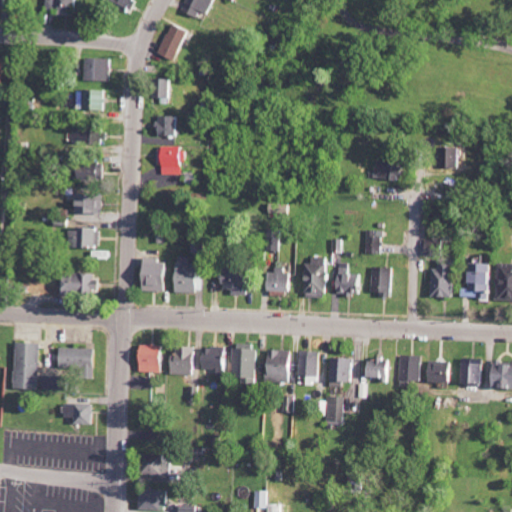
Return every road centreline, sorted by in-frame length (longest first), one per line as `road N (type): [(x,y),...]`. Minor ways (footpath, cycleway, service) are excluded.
road 1 (residential): [(117,511),(138,71),(165,0)]
road 2 (residential): [(511,336),(0,310)]
road 3 (residential): [(410,333),(423,161)]
road 4 (residential): [(145,42),(0,30)]
road 5 (residential): [(119,481),(0,465)]
